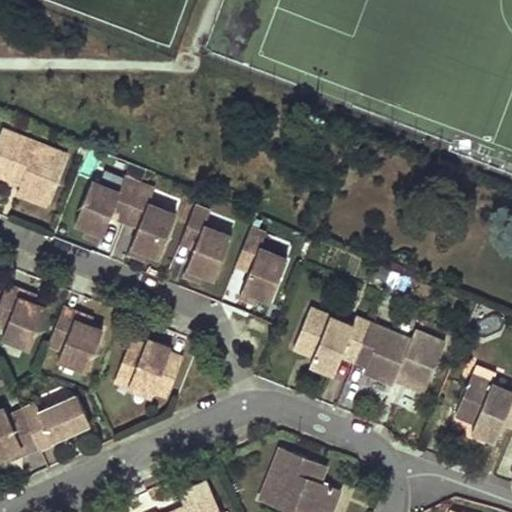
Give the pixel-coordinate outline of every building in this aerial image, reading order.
[(2,127),(0,131),(0,175),(2,172),(4,166),(24,175),(22,180),(17,191),(47,203),(67,153),(2,127)] [(24,175),(4,166),(2,172),(22,180),(24,175)] [(128,212),(140,182),(125,176),(119,190),(92,179),(75,221),(86,225),(104,232),(111,214),(114,207),(128,212)] [(140,182),(128,212),(142,218),(139,224),(132,243),(160,254),(176,213),(149,202),(154,188),(140,182)] [(210,210),(195,204),(183,234),(197,240),(194,247),(187,265),(204,272),(215,277),(232,235),(204,224),(210,210)] [(128,212),(114,207),(111,214),(125,219),(128,212)] [(142,218),(128,212),(125,219),(139,224),(142,218)] [(104,232),(86,225),(83,233),(100,240),(104,232)] [(266,233),(251,226),(239,256),(253,262),(250,268),(243,287),(260,294),(271,298),(287,257),(260,246),(266,233)] [(197,240),(183,234),(181,241),(194,247),(197,240)] [(149,250),(132,243),(128,251),(146,258),(149,250)] [(253,262),(239,256),(236,263),(250,268),(253,262)] [(204,272),(187,265),(184,273),(201,280),(204,272)] [(36,296),(6,283),(4,290),(33,303),(36,296)] [(260,294),(243,287),(240,295),(257,302),(260,294)] [(33,303),(4,290),(0,299),(0,323),(5,326),(1,335),(30,347),(46,307),(33,303)] [(92,317),(63,306),(60,313),(90,325),(92,317)] [(326,325),(329,317),(309,308),(306,316),(326,325)] [(90,325),(60,313),(48,343),(62,348),(58,358),(87,369),(102,330),(90,325)] [(306,316),(293,348),(313,356),(310,363),(333,373),(341,355),(354,360),(370,321),(356,316),(352,326),(329,317),(326,325),(306,316)] [(370,321),(354,360),(366,365),(363,372),(393,384),(395,378),(397,373),(408,377),(406,382),(425,390),(445,342),(415,329),(411,338),(397,332),(394,340),(378,333),(381,326),(370,321)] [(394,340),(397,332),(381,326),(378,333),(394,340)] [(155,389),(168,394),(181,361),(168,355),(169,352),(171,347),(147,338),(144,347),(142,352),(128,346),(118,373),(132,378),(129,384),(153,394),(155,389)] [(130,342),(128,346),(142,352),(144,347),(130,342)] [(182,357),(169,352),(168,355),(181,361),(182,357)] [(487,391),(491,383),(492,383),(496,373),(475,364),(468,383),(487,391)] [(132,378),(118,373),(115,379),(129,384),(132,378)] [(397,373),(395,378),(406,382),(408,377),(397,373)] [(468,383),(455,414),(475,422),(471,430),(495,439),(502,421),(511,425),(511,391),(492,383),(491,383),(487,391),(468,383)] [(34,403),(21,409),(22,411),(35,439),(35,440),(47,434),(49,439),(63,433),(88,422),(75,394),(38,411),(34,403)] [(0,455),(6,452),(35,439),(22,411),(9,417),(4,407),(0,409),(0,455)] [(47,434),(35,440),(38,445),(39,448),(65,437),(63,433),(49,439),(47,434)] [(6,452),(9,459),(38,445),(35,440),(35,439),(6,452)] [(280,447),(259,499),(288,511),(290,511),(330,511),(339,489),(319,481),(311,478),(317,461),(280,447)] [(325,464),(317,461),(311,478),(319,481),(325,464)] [(220,511),(207,482),(179,494),(184,506),(186,511),(184,511),(173,511),(171,511),(220,511)]
